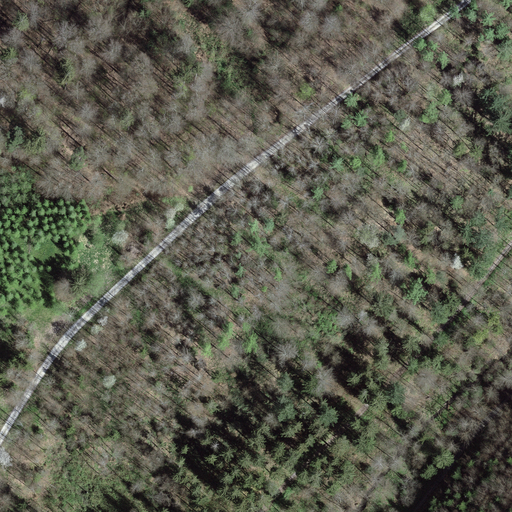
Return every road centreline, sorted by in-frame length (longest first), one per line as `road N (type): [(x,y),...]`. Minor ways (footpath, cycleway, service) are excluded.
road 1 (track): [(466,0),(233,180),(110,295),(71,337),(0,444)]
road 2 (track): [(511,244),(262,511)]
road 3 (track): [(414,511),(511,391)]
